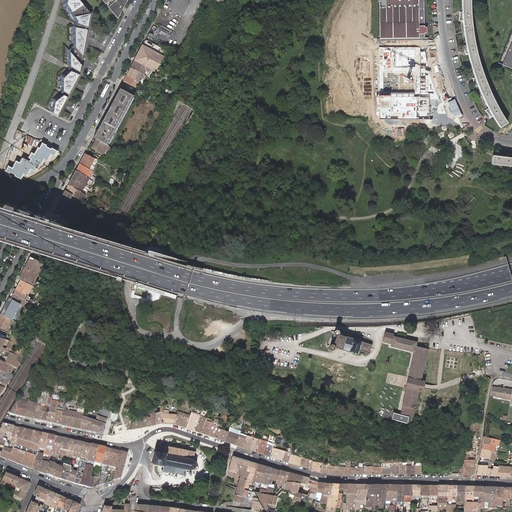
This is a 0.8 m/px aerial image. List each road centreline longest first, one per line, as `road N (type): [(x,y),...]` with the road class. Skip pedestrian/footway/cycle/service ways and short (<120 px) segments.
road 1 (motorway): [(511,275),(388,295),(267,291),(184,274),(0,215)]
road 2 (motorway): [(0,227),(263,303),(388,309),(511,289)]
road 3 (residential): [(511,481),(328,477),(165,429),(134,444)]
road 4 (secondary): [(0,222),(14,199),(70,156),(155,0)]
road 5 (residential): [(511,142),(484,132),(462,105),(440,0)]
road 6 (residential): [(140,0),(72,128)]
road 7 (residential): [(134,444),(0,417)]
road 8 (residential): [(237,511),(147,499),(145,464),(136,458)]
